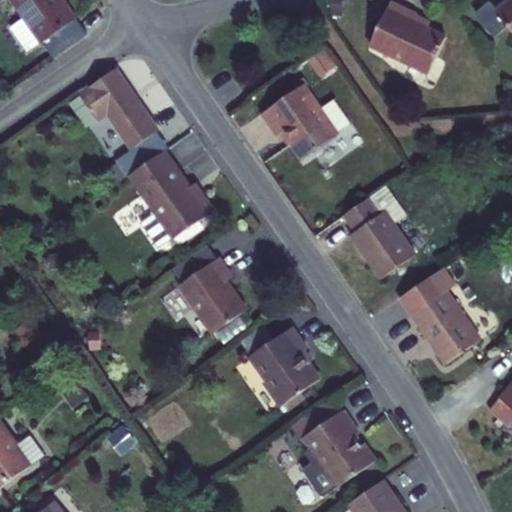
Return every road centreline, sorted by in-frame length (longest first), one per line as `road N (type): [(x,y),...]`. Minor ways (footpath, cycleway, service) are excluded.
road 1 (residential): [(470,511),(414,409),(153,36)]
road 2 (residential): [(0,123),(144,23)]
